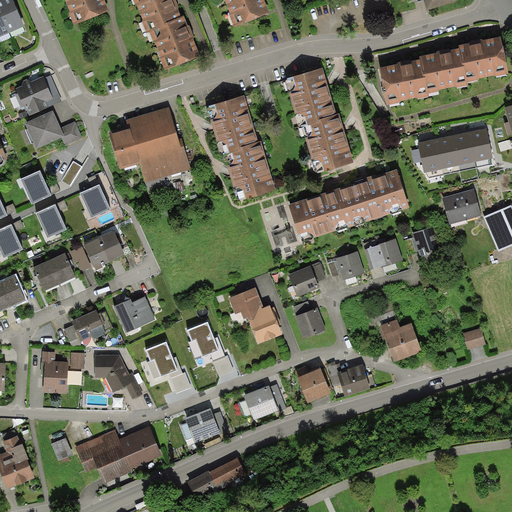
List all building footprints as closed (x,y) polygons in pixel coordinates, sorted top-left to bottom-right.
[(0,0),(0,11),(10,33),(24,27),(11,0),(0,0)] [(104,0),(64,0),(70,13),(68,13),(74,26),(109,12),(104,0)] [(173,0),(133,0),(135,6),(137,5),(143,20),(142,21),(147,34),(150,33),(166,27),(165,24),(181,18),(173,0)] [(263,0),(224,0),(230,14),(229,15),(234,28),(269,14),(263,0)] [(456,0),(423,0),(427,12),(457,2),(456,0)] [(0,37),(10,33),(0,11),(0,37)] [(184,17),(181,18),(165,24),(166,27),(150,33),(153,42),(154,41),(161,57),(160,58),(165,71),(200,57),(184,17)] [(470,44),(458,46),(459,49),(463,67),(465,67),(468,84),(479,81),(478,80),(495,76),(495,78),(509,75),(501,38),(482,42),(481,40),(470,42),(470,44)] [(436,54),(419,58),(420,61),(423,79),(426,78),(429,94),(440,92),(440,91),(456,88),(457,89),(469,86),(468,84),(465,67),(463,67),(459,49),(450,51),(449,49),(436,52),(436,54)] [(397,66),(379,69),(385,97),(387,106),(401,104),(401,102),(418,99),(418,100),(429,98),(429,94),(426,78),(423,79),(420,61),(411,62),(410,61),(397,63),(397,66)] [(301,127),(337,115),(323,69),(287,80),(285,82),(298,126),(301,127)] [(52,97),(43,77),(32,82),(27,80),(24,81),(22,87),(16,90),(26,112),(27,111),(29,116),(62,102),(59,94),(52,97)] [(222,156),(259,143),(245,96),(208,107),(207,110),(220,154),(222,156)] [(180,143),(169,108),(126,120),(128,127),(109,133),(120,170),(140,164),(146,183),(191,170),(183,142),(180,143)] [(53,111),(24,124),(36,150),(62,138),(65,137),(60,128),(53,111)] [(339,114),(337,115),(301,127),(304,137),(306,139),(315,172),(317,173),(324,171),(324,173),(354,164),(339,114)] [(76,121),(60,128),(65,137),(62,138),(66,146),(84,138),(76,121)] [(469,133),(476,163),(493,159),(487,129),(469,133)] [(453,137),(459,166),(476,163),(469,133),(453,137)] [(436,140),(442,170),(459,166),(453,137),(436,140)] [(442,170),(436,140),(418,144),(424,173),(442,170)] [(261,142),(259,143),(222,156),(225,164),(227,166),(237,200),(238,201),(246,199),(246,200),(276,191),(261,142)] [(397,171),(340,189),(353,227),(409,209),(397,171)] [(51,197),(40,172),(21,180),(32,205),(51,197)] [(111,211),(99,186),(80,194),(91,219),(111,211)] [(301,243),(353,227),(340,189),(289,205),(301,243)] [(481,216),(474,190),(442,198),(450,225),(481,216)] [(67,231),(55,206),(36,214),(48,239),(67,231)] [(511,207),(511,206),(484,217),(498,252),(511,245),(511,207)] [(23,251),(12,226),(0,230),(0,251),(4,259),(23,251)] [(434,227),(412,234),(421,261),(443,254),(434,227)] [(114,232),(99,239),(110,263),(117,260),(117,258),(124,255),(114,232)] [(110,263),(99,239),(84,246),(95,271),(103,268),(103,266),(110,263)] [(403,261),(396,239),(387,242),(386,239),(377,242),(376,240),(364,244),(366,250),(365,250),(371,270),(381,267),(381,268),(403,261)] [(83,271),(92,267),(82,246),(71,251),(76,262),(78,261),(83,271)] [(358,252),(336,259),(337,260),(341,274),(344,281),(365,274),(358,252)] [(49,261),(60,285),(76,278),(65,254),(49,261)] [(333,277),(341,274),(337,260),(328,263),(333,277)] [(60,285),(49,261),(33,268),(44,292),(60,285)] [(311,265),(311,266),(317,282),(326,279),(320,262),(311,265)] [(311,266),(289,275),(297,297),(320,289),(317,282),(311,266)] [(0,283),(0,285),(10,308),(26,300),(15,276),(0,283)] [(0,312),(10,308),(0,285),(0,312)] [(256,288),(229,299),(235,315),(241,313),(244,321),(248,319),(258,345),(282,335),(279,326),(281,325),(274,307),(271,309),(270,306),(262,309),(261,307),(263,306),(256,288)] [(131,300),(114,308),(126,333),(156,320),(145,297),(132,303),(131,300)] [(381,326),(397,320),(390,300),(364,309),(372,331),(381,327),(381,326)] [(297,317),(312,311),(308,301),(293,307),(297,317)] [(326,331),(318,309),(312,311),(297,317),(295,317),(304,339),(326,331)] [(96,311),(72,322),(74,326),(81,342),(93,337),(94,339),(106,334),(96,311)] [(222,353),(209,320),(184,330),(190,345),(194,344),(201,361),(222,353)] [(422,353),(412,324),(400,328),(397,320),(381,326),(381,327),(394,363),(422,353)] [(72,346),(81,342),(74,326),(65,330),(72,346)] [(482,329),(464,334),(468,350),(486,345),(482,329)] [(168,340),(143,349),(149,365),(153,364),(160,382),(181,374),(168,340)] [(56,352),(43,352),(42,364),(45,364),(43,393),(67,394),(69,362),(55,361),(56,352)] [(85,353),(71,353),(71,368),(84,369),(85,353)] [(120,355),(95,355),(95,378),(106,378),(114,393),(127,387),(134,383),(129,375),(120,355)] [(363,365),(337,373),(345,397),(370,389),(363,365)] [(322,369),(297,379),(307,404),(332,394),(322,369)] [(132,373),(129,375),(134,383),(127,387),(133,399),(143,395),(132,373)] [(277,384),(269,387),(279,411),(279,412),(287,409),(277,384)] [(269,387),(244,396),(253,421),(279,411),(269,387)] [(211,409),(185,419),(195,444),(220,434),(213,415),(211,409)] [(221,412),(213,415),(220,434),(228,431),(221,412)] [(162,456),(149,427),(118,440),(131,469),(162,456)] [(2,435),(5,441),(17,436),(14,430),(2,435)] [(131,469),(118,440),(114,431),(75,448),(86,473),(97,468),(104,484),(132,471),(131,469)] [(21,445),(18,436),(17,436),(5,441),(3,442),(7,452),(0,455),(0,471),(7,490),(34,479),(27,461),(29,461),(22,445),(21,445)] [(73,456),(66,438),(51,444),(58,462),(73,456)] [(246,474),(238,458),(210,473),(209,471),(187,482),(196,499),(216,488),(218,491),(229,485),(228,483),(246,474)]
